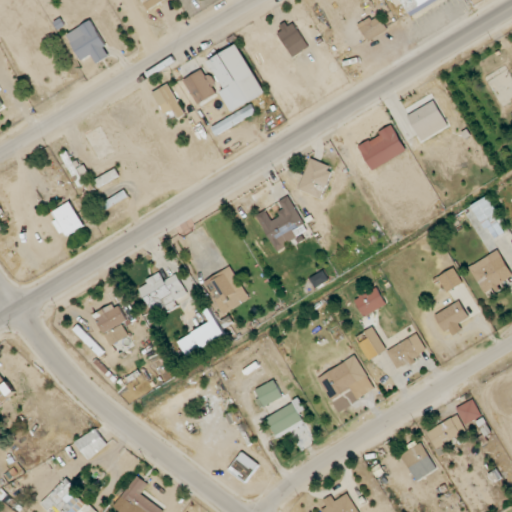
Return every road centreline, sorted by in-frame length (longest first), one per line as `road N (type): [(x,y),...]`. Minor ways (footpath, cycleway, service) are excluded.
road 1 (tertiary): [(0,325),(511,12)]
road 2 (residential): [(239,511),(70,376),(0,289)]
road 3 (residential): [(0,157),(258,0)]
road 4 (residential): [(260,511),(511,345)]
